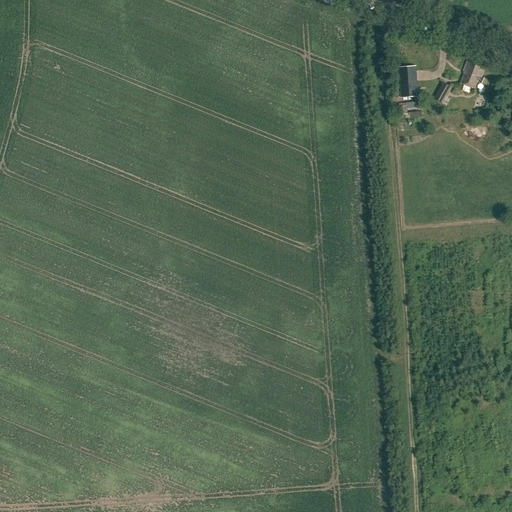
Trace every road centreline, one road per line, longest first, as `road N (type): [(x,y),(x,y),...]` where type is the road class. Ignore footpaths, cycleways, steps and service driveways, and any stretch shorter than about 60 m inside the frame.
road 1 (track): [(383,20),(416,511)]
road 2 (tertiary): [(511,55),(376,0)]
